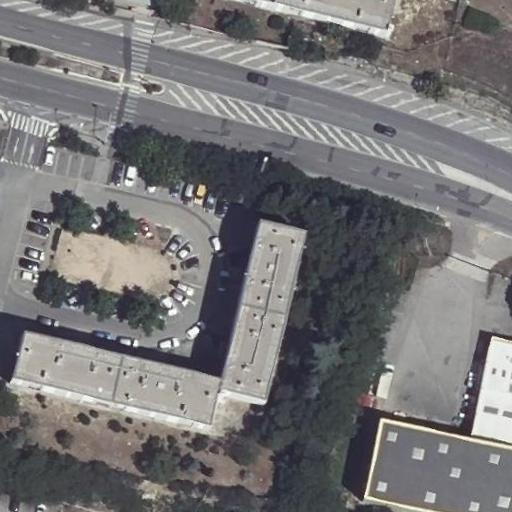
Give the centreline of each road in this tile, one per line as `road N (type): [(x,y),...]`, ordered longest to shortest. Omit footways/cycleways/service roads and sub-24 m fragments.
road 1 (primary): [(511,172),(394,126),(0,20)]
road 2 (primary): [(0,77),(511,216)]
